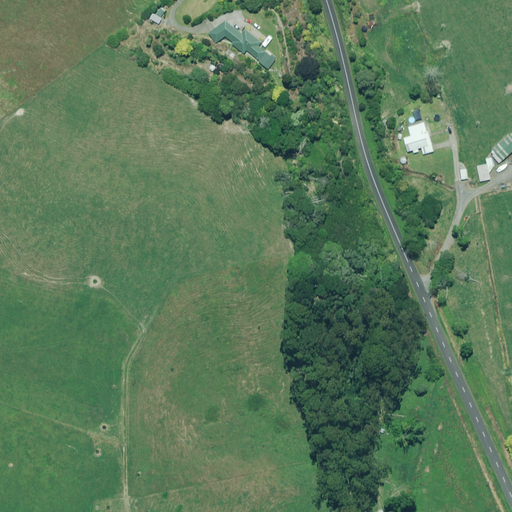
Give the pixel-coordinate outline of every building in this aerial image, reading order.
[(164,18),(153,12),(149,17),(160,24),(164,18)] [(227,21),(210,32),(218,44),(227,36),(234,41),(232,44),(245,54),(248,51),(260,60),(259,61),(269,70),(278,58),(266,49),(266,50),(261,47),(264,43),(246,29),(243,33),(227,21)] [(433,152),(425,123),(409,127),(412,136),(404,138),(408,152),(413,150),(414,153),(419,152),(418,149),(422,148),(424,154),(433,152)] [(494,154),(493,155),(500,163),(511,152),(511,137),(510,135),(494,149),(491,151),(494,154)] [(487,164),(478,166),(481,181),(492,179),(490,171),(494,166),(493,158),(487,158),(487,164)]
